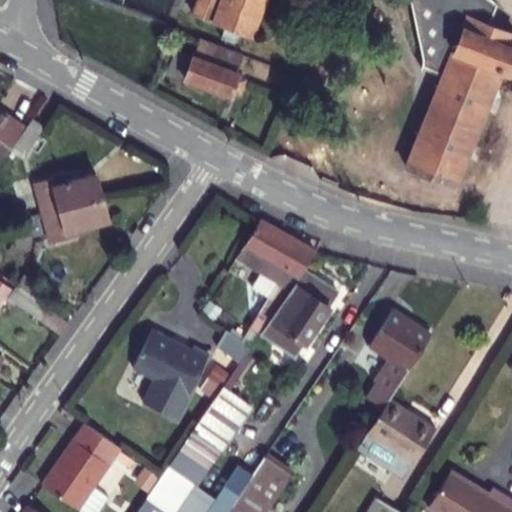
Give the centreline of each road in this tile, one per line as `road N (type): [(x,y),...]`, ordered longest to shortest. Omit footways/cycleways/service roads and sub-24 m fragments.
road 1 (residential): [(0,461),(218,156)]
road 2 (residential): [(218,156),(320,210),(511,258)]
road 3 (residential): [(14,46),(218,156)]
